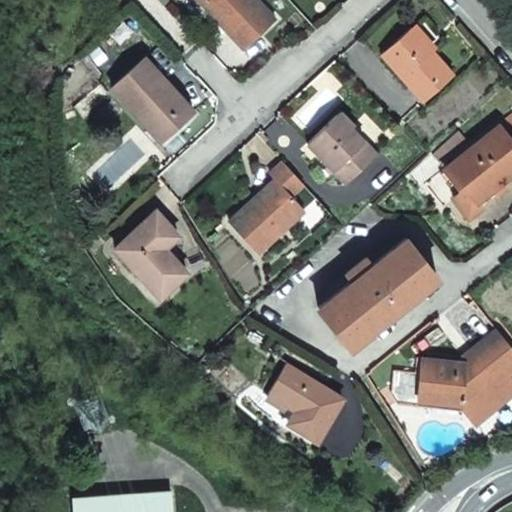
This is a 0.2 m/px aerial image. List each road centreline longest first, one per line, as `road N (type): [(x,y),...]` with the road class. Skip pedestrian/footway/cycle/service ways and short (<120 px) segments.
road 1 (residential): [(456,288),(356,365),(290,303),(378,229),(413,235)]
road 2 (residential): [(373,0),(248,116)]
